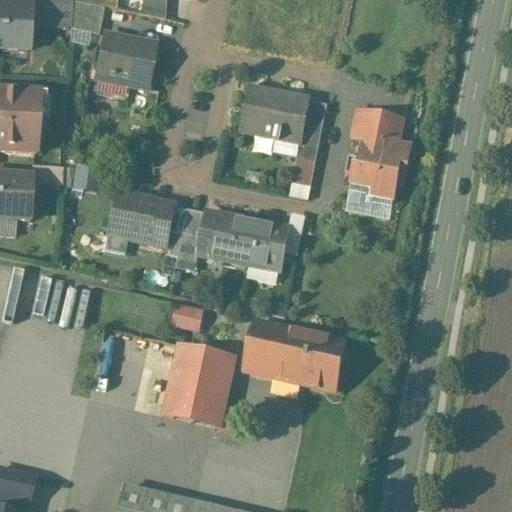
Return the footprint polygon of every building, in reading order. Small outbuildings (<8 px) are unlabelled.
[(72,4),(48,0),(38,0),(36,15),(71,22),(72,4)] [(116,0),(89,0),(89,8),(115,13),(116,0)] [(165,0),(140,0),(139,18),(164,22),(165,0)] [(100,11),(72,4),(71,22),(70,32),(95,37),(100,11)] [(29,15),(0,12),(0,54),(26,56),(29,15)] [(153,50),(102,40),(93,85),(127,92),(144,96),(153,50)] [(64,114),(65,85),(49,84),(48,114),(64,114)] [(127,92),(93,85),(90,96),(95,101),(124,107),(127,92)] [(39,96),(0,93),(0,155),(35,157),(39,96)] [(307,107),(248,95),(240,135),(275,142),(275,146),(279,147),(281,139),(300,143),(307,107)] [(324,111),(307,107),(300,143),(318,146),(324,111)] [(392,124),(357,117),(352,144),(364,146),(386,150),(392,124)] [(386,150),(364,146),(361,161),(357,164),(348,163),(345,179),(353,181),(351,191),(372,195),(370,203),(391,208),(395,189),(402,190),(409,155),(386,150)] [(60,173),(26,172),(26,183),(27,183),(27,191),(59,193),(60,173)] [(26,183),(0,181),(0,223),(25,225),(27,191),(27,183),(26,183)] [(172,211),(114,198),(105,236),(123,239),(122,244),(164,252),(167,236),(172,214),(172,211)] [(201,216),(187,213),(183,236),(197,239),(201,216)] [(186,216),(172,214),(167,236),(182,238),(186,216)] [(255,227),(223,221),(223,218),(206,215),(197,257),(218,262),(218,260),(248,266),(247,267),(249,268),(257,225),(256,225),(255,227)] [(288,231),(257,225),(249,268),(279,274),(288,231)] [(123,239),(105,236),(102,250),(120,254),(122,244),(123,239)] [(176,308),(171,332),(198,338),(204,314),(176,308)] [(345,347),(256,328),(246,377),(335,396),(345,347)] [(234,363),(196,355),(181,423),(218,431),(234,363)] [(0,504),(12,507),(27,511),(33,483),(0,475),(0,504)] [(192,511),(194,506),(125,490),(119,511),(192,511)]
